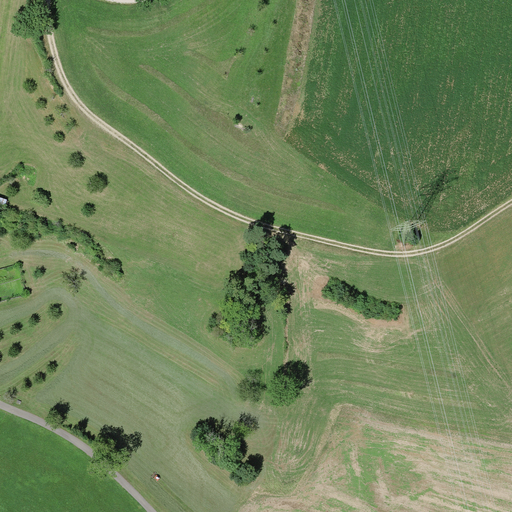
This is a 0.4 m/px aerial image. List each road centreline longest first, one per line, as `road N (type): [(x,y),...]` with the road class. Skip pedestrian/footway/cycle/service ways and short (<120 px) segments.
road 1 (track): [(511,201),(444,246),(399,256),(249,223),(190,194),(73,104),(55,67),(46,0)]
road 2 (track): [(145,511),(82,444),(0,402)]
